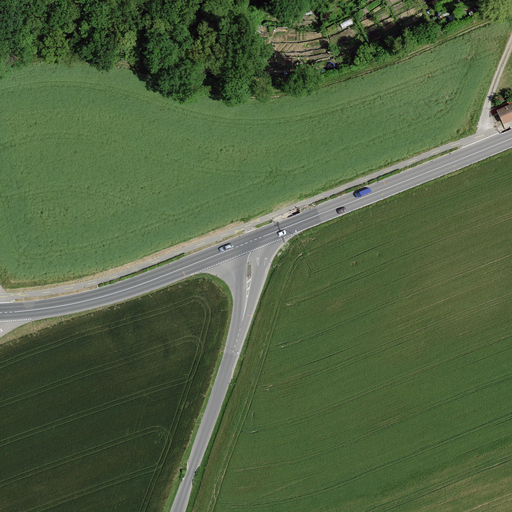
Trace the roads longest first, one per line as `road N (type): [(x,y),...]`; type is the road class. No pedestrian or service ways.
road 1 (track): [(0,62),(87,55),(216,89),(285,92),(377,66),(511,10)]
road 2 (unclassified): [(250,241),(241,324),(176,511)]
road 3 (secondary): [(250,241),(511,138)]
road 4 (secondary): [(7,312),(100,297),(250,241)]
